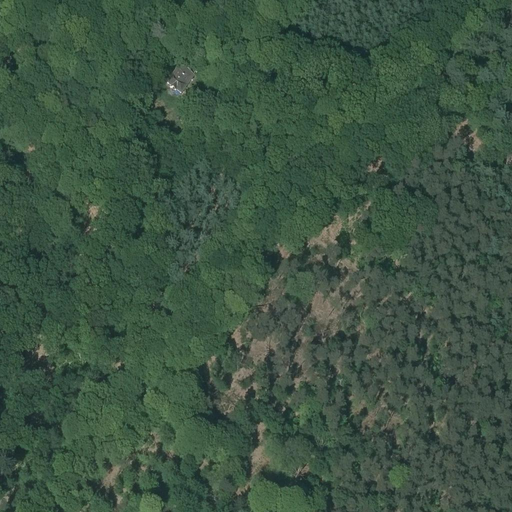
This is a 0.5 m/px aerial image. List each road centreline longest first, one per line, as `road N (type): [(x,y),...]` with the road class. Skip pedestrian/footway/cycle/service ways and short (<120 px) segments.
road 1 (track): [(290,228),(52,511)]
road 2 (track): [(290,228),(251,194),(237,135),(201,96)]
road 3 (track): [(237,135),(289,0)]
